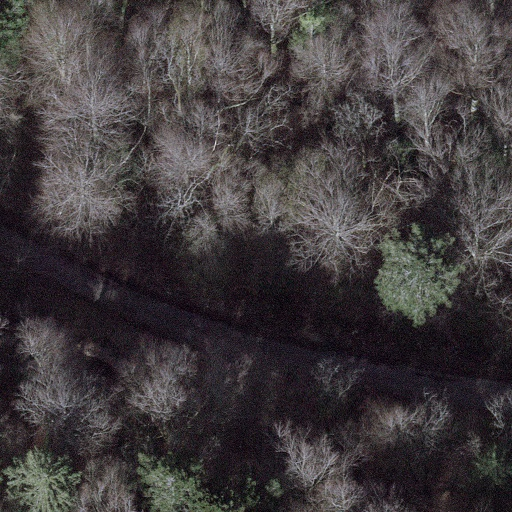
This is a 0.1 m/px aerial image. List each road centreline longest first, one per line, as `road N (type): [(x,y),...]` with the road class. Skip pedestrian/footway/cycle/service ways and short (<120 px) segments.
road 1 (residential): [(0,239),(199,327),(511,389)]
road 2 (track): [(373,511),(0,313)]
